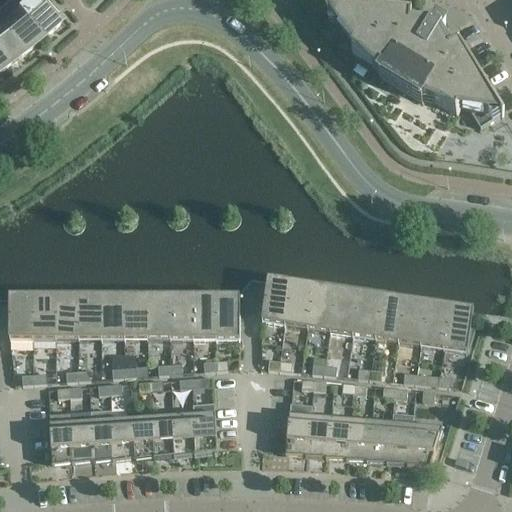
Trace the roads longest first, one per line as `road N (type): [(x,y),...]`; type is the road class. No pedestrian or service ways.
road 1 (tertiary): [(511,226),(386,198),(251,42),(190,9)]
road 2 (tertiary): [(0,145),(77,93),(148,24),(190,9)]
road 3 (residential): [(253,510),(254,375)]
